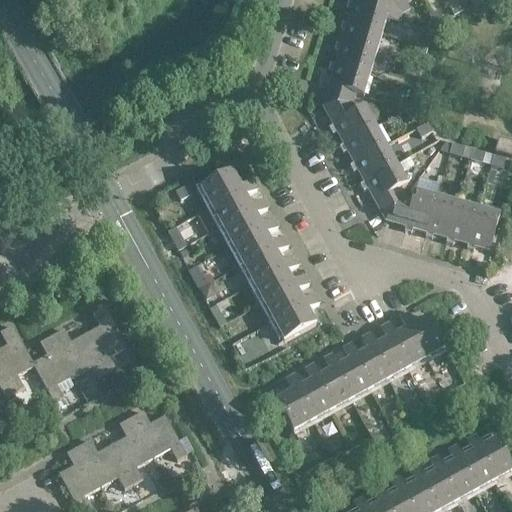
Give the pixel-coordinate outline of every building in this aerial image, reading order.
[(401,17),(378,0),(367,0),(365,9),(348,4),(346,11),(350,13),(346,26),(381,37),(385,21),(398,25),(401,17)] [(404,0),(378,0),(401,17),(408,13),(402,1),(404,0)] [(497,0),(496,6),(507,8),(509,0),(497,0)] [(447,8),(453,19),(462,14),(456,3),(447,8)] [(429,18),(435,29),(444,24),(437,13),(429,18)] [(344,33),(340,47),(375,57),(381,37),(346,26),(342,25),(340,32),(344,33)] [(338,54),(334,68),(369,78),(375,57),(340,47),(336,46),(334,53),(338,54)] [(412,56),(424,60),(427,50),(415,47),(412,56)] [(332,75),(322,109),(352,106),(355,97),(362,100),(369,78),(334,68),(330,67),(328,73),(332,75)] [(406,77),(418,81),(421,71),(409,68),(406,77)] [(357,115),(352,106),(322,109),(333,129),(329,131),(332,137),(336,135),(343,147),(374,130),(364,111),(357,115)] [(421,116),(417,107),(406,114),(410,122),(421,116)] [(432,135),(427,126),(416,132),(421,141),(432,135)] [(385,149),(374,130),(343,147),(339,149),(343,156),(346,154),(353,166),(385,149)] [(494,155),(511,159),(511,145),(498,141),(494,155)] [(464,150),(452,147),(449,157),(461,160),(464,150)] [(395,168),(385,149),(353,166),(349,168),(353,174),(357,172),(364,185),(395,168)] [(484,156),(472,153),(469,163),(482,166),(484,156)] [(505,163),(493,159),(490,169),(502,172),(505,163)] [(406,187),(395,168),(364,185),(360,187),(363,193),(367,191),(385,223),(403,200),(398,192),(406,187)] [(200,192),(208,208),(240,191),(231,174),(200,192)] [(252,184),(240,191),(208,208),(219,227),(250,209),(245,200),(257,193),(252,184)] [(176,195),(180,204),(191,198),(186,189),(176,195)] [(412,202),(403,200),(385,223),(405,229),(404,233),(411,235),(412,231),(426,235),(436,201),(415,195),(412,202)] [(456,207),(436,201),(426,235),(425,240),(431,241),(433,237),(446,241),(456,207)] [(267,212),(262,203),(250,209),(219,227),(229,246),(261,228),(255,218),(267,212)] [(478,213),(456,207),(446,241),(445,246),(452,247),(453,243),(467,248),(478,213)] [(499,219),(478,213),(467,248),(466,252),(473,254),(474,249),(489,253),(499,219)] [(277,231),(273,222),(261,228),(229,246),(239,264),(271,247),(265,237),(277,231)] [(179,235),(171,240),(178,251),(185,247),(179,235)] [(288,250),(283,241),(271,247),(239,264),(250,284),(281,266),(276,256),(288,250)] [(298,269),(293,260),(281,266),(250,284),(260,303),(292,286),(286,275),(298,269)] [(197,267),(189,271),(192,277),(200,273),(197,267)] [(308,288),(304,279),(292,286),(260,303),(270,321),(302,304),(297,294),(308,288)] [(210,286),(200,291),(205,300),(212,296),(213,292),(210,286)] [(319,307),(314,298),(302,304),(270,321),(283,345),(315,328),(307,313),(319,307)] [(215,308),(209,311),(219,328),(225,325),(215,308)] [(127,352),(104,310),(91,317),(92,319),(92,318),(98,330),(84,338),(106,378),(115,372),(115,371),(115,372),(109,362),(127,352)] [(414,328),(407,316),(398,321),(405,333),(422,365),(445,352),(427,321),(414,328)] [(395,339),(388,327),(379,332),(386,344),(403,376),(422,365),(405,333),(395,339)] [(32,366),(12,330),(0,336),(0,340),(5,349),(0,351),(0,371),(14,396),(23,391),(23,390),(22,390),(17,380),(33,371),(34,371),(32,366)] [(64,334),(64,333),(51,340),(73,381),(91,371),(96,381),(96,382),(97,383),(106,378),(84,338),(70,346),(64,334)] [(376,349),(370,338),(361,343),(367,354),(384,386),(403,376),(386,344),(376,349)] [(73,381),(51,340),(39,347),(40,348),(46,359),(36,364),(32,366),(34,371),(33,371),(53,407),(63,402),(62,400),(62,401),(56,390),(73,381)] [(357,359),(350,348),(342,353),(348,364),(365,396),(384,386),(367,354),(357,359)] [(338,369),(332,358),(322,363),(329,374),(347,406),(365,396),(348,364),(338,369)] [(319,380),(312,368),(303,373),(310,385),(327,417),(347,406),(329,374),(319,380)] [(0,392),(4,400),(4,401),(6,401),(13,397),(14,396),(0,371),(0,392)] [(119,375),(109,380),(115,390),(124,385),(119,375)] [(300,390),(293,379),(284,383),(291,395),(308,427),(327,417),(310,385),(300,390)] [(106,380),(98,384),(101,390),(106,391),(111,388),(106,380)] [(308,427),(291,395),(275,404),(293,436),(308,427)] [(13,397),(6,401),(11,409),(18,406),(13,397)] [(144,416),(143,415),(131,422),(153,462),(170,453),(176,463),(176,465),(186,459),(164,420),(150,428),(144,417),(144,416)] [(153,462),(131,422),(118,429),(119,430),(125,441),(111,449),(133,488),(142,483),(142,482),(141,482),(135,472),(153,462)] [(481,450),(475,439),(466,444),(472,455),(490,487),(511,474),(511,472),(495,443),(481,450)] [(91,445),(90,444),(77,450),(100,491),(117,482),(123,492),(123,493),(133,488),(111,449),(96,457),(90,445),(91,445)] [(290,449),(296,460),(305,455),(298,444),(290,449)] [(462,461),(456,449),(447,454),(453,465),(471,498),(490,487),(472,455),(462,461)] [(100,491),(77,450),(65,457),(66,459),(66,458),(72,469),(58,477),(77,511),(88,511),(82,501),(100,491)] [(444,471),(437,460),(428,465),(434,476),(452,508),(471,498),(453,465),(444,471)] [(196,465),(190,468),(193,473),(199,469),(196,465)] [(425,481),(418,470),(409,475),(416,486),(429,511),(444,511),(452,508),(434,476),(425,481)] [(405,492),(399,480),(390,485),(396,497),(404,511),(429,511),(416,486),(405,492)] [(387,502),(380,491),(372,496),(378,507),(380,511),(404,511),(396,497),(387,502)] [(369,511),(367,511),(362,501),(352,506),(355,511),(380,511),(378,507),(369,511)]
